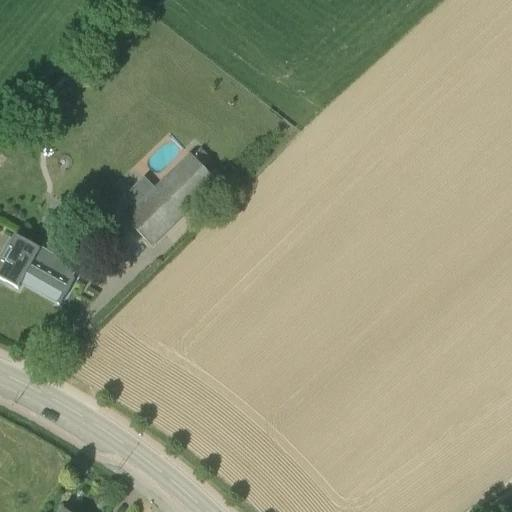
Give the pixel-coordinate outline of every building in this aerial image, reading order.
[(80,65),(66,66),(68,79),(81,78),(80,65)] [(193,158),(202,168),(208,162),(199,152),(193,158)] [(135,210),(124,220),(152,249),(218,185),(202,168),(193,158),(190,156),(154,191),(135,210)] [(135,210),(154,191),(142,178),(135,185),(122,197),(135,210)] [(72,283),(34,261),(40,251),(15,237),(0,264),(0,279),(18,290),(22,282),(61,304),(72,283)]
